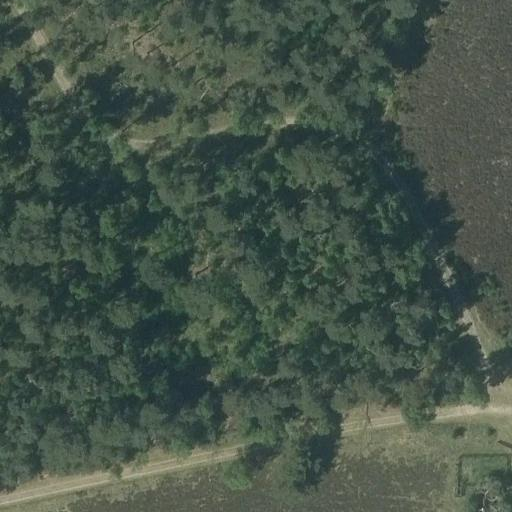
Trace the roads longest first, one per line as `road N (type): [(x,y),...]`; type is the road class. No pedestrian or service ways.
road 1 (track): [(506,408),(340,112),(119,149),(92,131),(15,0)]
road 2 (track): [(0,499),(421,415),(506,408)]
road 3 (track): [(360,143),(430,0)]
